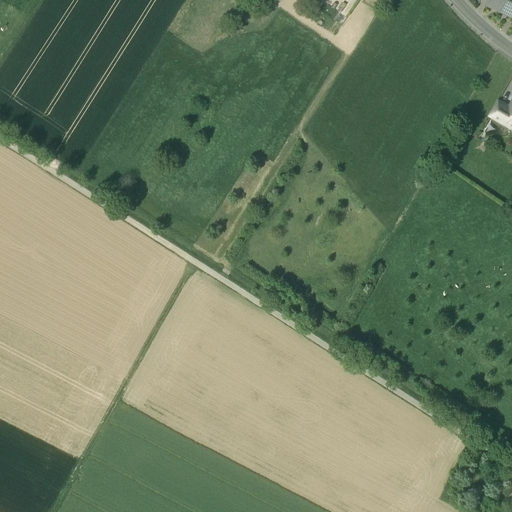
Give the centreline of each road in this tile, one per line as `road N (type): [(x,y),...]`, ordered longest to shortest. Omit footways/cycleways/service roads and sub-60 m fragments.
road 1 (track): [(0,138),(511,465)]
road 2 (track): [(192,262),(53,511)]
